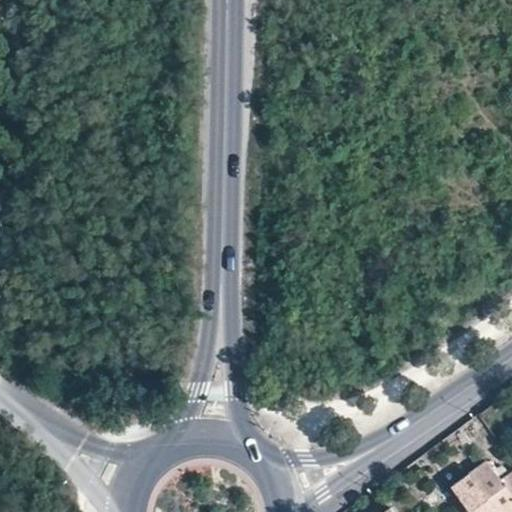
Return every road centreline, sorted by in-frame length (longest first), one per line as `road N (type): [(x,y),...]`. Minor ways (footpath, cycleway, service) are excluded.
road 1 (tertiary): [(241,439),(230,356),(227,121)]
road 2 (tertiary): [(227,121),(206,359),(184,434)]
road 3 (residential): [(361,456),(511,358)]
road 4 (tertiary): [(227,121),(227,0)]
